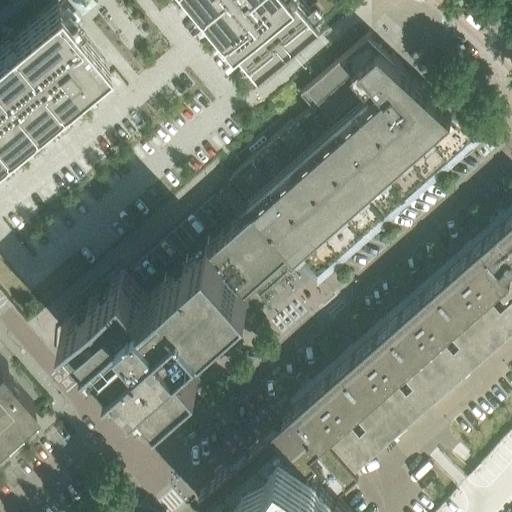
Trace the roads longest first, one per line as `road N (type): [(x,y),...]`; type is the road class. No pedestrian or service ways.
road 1 (residential): [(511,149),(147,476)]
road 2 (residential): [(109,431),(0,307)]
road 3 (residential): [(399,0),(511,104)]
road 4 (residential): [(109,431),(14,511)]
